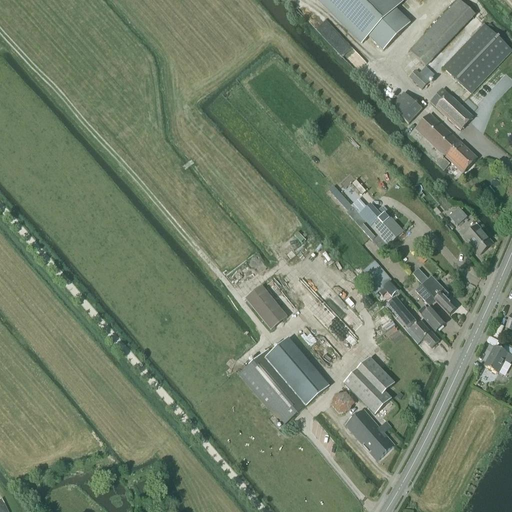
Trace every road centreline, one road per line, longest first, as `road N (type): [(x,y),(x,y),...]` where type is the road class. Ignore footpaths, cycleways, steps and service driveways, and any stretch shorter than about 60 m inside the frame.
road 1 (secondary): [(384,511),(511,246)]
road 2 (track): [(425,107),(392,73),(392,54),(444,0)]
